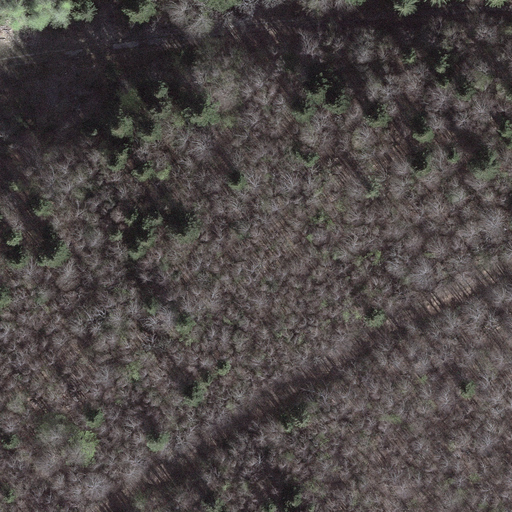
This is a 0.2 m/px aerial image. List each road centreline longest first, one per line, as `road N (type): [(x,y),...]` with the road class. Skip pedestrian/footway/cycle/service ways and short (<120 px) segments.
road 1 (track): [(511,8),(0,58)]
road 2 (track): [(511,266),(340,357),(102,511)]
